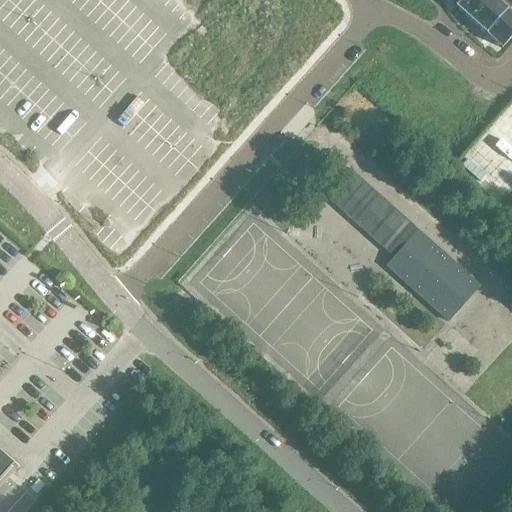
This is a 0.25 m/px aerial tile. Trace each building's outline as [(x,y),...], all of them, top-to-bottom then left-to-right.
[(470,21),(489,0),(461,0),(460,2),(455,7),(470,21)] [(485,35),(507,11),(495,0),(489,0),(470,21),(485,35)] [(501,49),(511,37),(511,15),(507,11),(485,35),(501,49)] [(448,322),(479,286),(354,174),(331,201),(394,258),(386,267),(448,322)] [(0,479),(13,466),(0,454),(0,479)]
